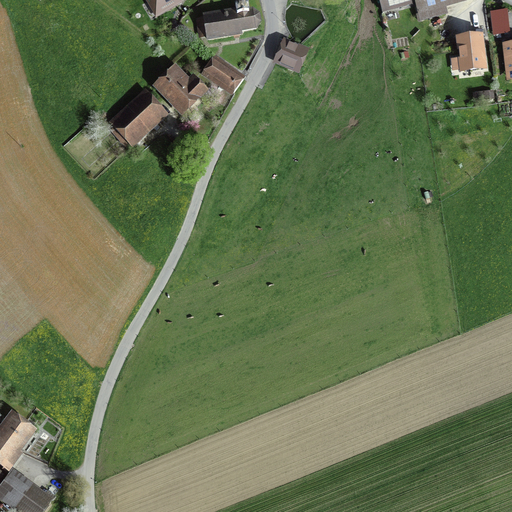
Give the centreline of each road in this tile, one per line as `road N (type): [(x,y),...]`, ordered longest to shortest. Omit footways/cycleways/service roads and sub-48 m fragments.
road 1 (unclassified): [(200,189),(102,400),(88,475),(91,511)]
road 2 (residential): [(268,0),(267,53),(200,189)]
